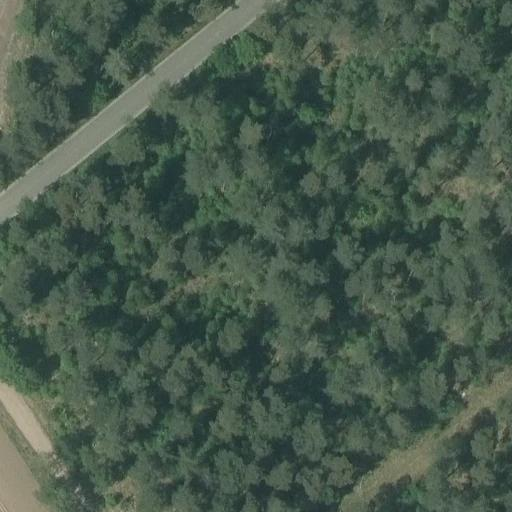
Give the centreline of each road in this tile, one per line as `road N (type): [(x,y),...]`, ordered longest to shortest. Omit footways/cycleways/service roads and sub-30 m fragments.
road 1 (unclassified): [(0,214),(260,0)]
road 2 (track): [(348,511),(511,379)]
road 3 (track): [(86,511),(0,375)]
